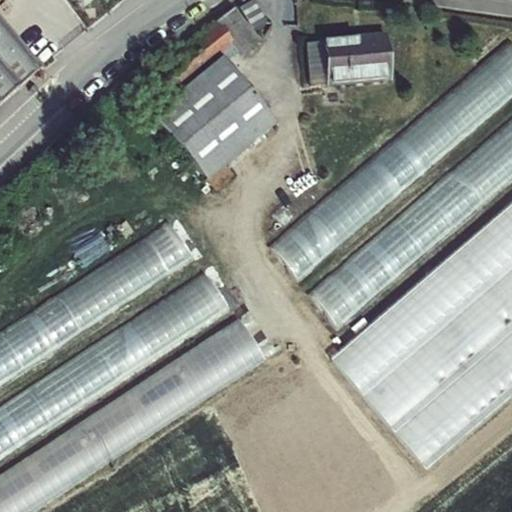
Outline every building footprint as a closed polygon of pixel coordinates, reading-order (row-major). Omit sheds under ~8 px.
[(149,76),(139,84),(159,108),(150,115),(204,182),(276,125),(219,54),(232,43),(242,56),(258,43),(231,9),(173,56),(178,63),(154,82),(149,76)] [(0,103),(36,70),(0,23),(0,103)] [(323,38),(323,44),(304,44),(306,87),(388,83),(386,35),(323,38)] [(294,278),(511,100),(511,43),(267,244),(294,278)] [(392,271),(511,178),(511,123),(409,203),(426,224),(382,258),(392,271)] [(511,207),(330,351),(420,464),(511,390),(511,207)] [(61,344),(196,257),(172,219),(36,306),(61,344)] [(149,309),(174,345),(230,306),(205,271),(149,309)] [(174,356),(198,399),(268,362),(245,318),(174,356)]
